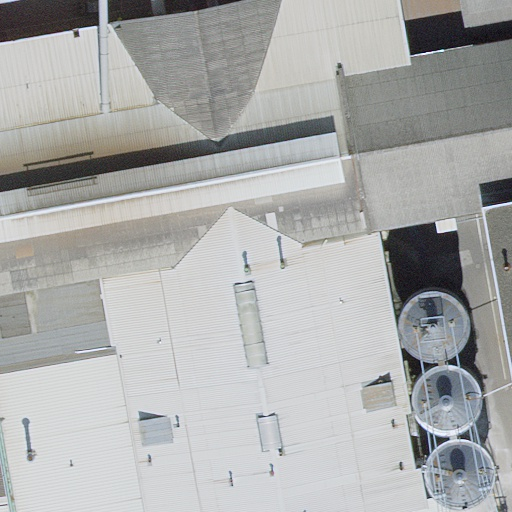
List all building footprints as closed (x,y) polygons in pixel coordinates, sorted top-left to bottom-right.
[(0,0),(0,19),(113,0),(0,0)] [(511,0),(344,0),(0,59),(0,511),(424,511),(382,244),(486,230),(511,364),(511,0)] [(399,340),(401,351),(407,361),(418,370),(428,373),(434,374),(443,373),(449,371),(459,364),(468,351),(470,341),(469,329),(464,319),(456,310),(448,306),(435,303),(428,304),(421,306),(414,310),(410,313),(404,321),(401,327),(399,333),(399,340)] [(415,414),(417,424),(423,435),(434,444),(444,447),(450,448),(459,447),(465,445),(476,438),(484,425),(486,415),(485,402),(480,393),(472,384),(464,379),(451,377),(444,378),(437,380),(430,384),(426,387),(420,395),(417,401),(416,406),(415,414)] [(429,492),(431,502),(436,511),(491,511),(498,503),(500,493),(499,480),(494,471),(486,462),(477,457),(465,455),(458,455),(451,457),(444,461),(440,465),(434,472),(431,479),(429,484),(429,492)]
